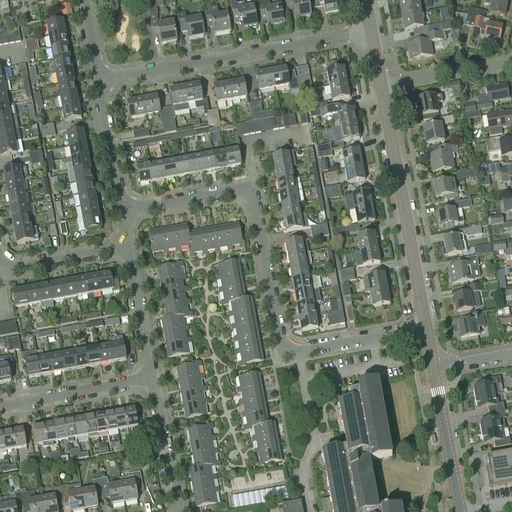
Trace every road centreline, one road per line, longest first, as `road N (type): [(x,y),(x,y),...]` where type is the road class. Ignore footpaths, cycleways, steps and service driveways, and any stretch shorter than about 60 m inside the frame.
road 1 (residential): [(299,352),(280,342),(252,187),(121,209)]
road 2 (residential): [(98,80),(370,30)]
road 3 (tertiary): [(425,329),(380,83)]
road 4 (residential): [(234,492),(296,481),(315,445),(299,352)]
road 5 (residential): [(0,405),(153,378)]
road 6 (tertiary): [(458,511),(432,367)]
road 7 (residential): [(178,511),(153,378)]
road 8 (residential): [(153,378),(128,246)]
road 9 (residential): [(380,83),(511,61)]
road 10 (residential): [(121,209),(98,80)]
road 11 (residential): [(128,246),(0,270)]
road 12 (residential): [(425,329),(299,352)]
